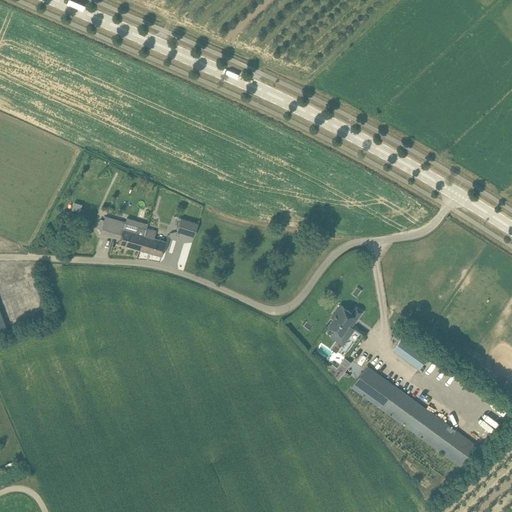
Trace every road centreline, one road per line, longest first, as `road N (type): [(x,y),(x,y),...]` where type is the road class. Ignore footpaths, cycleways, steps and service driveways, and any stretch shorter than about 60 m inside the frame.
road 1 (unclassified): [(0,257),(153,265),(276,312),(289,309),(350,245),(422,234),(455,193)]
road 2 (secondary): [(455,193),(295,106),(54,0)]
